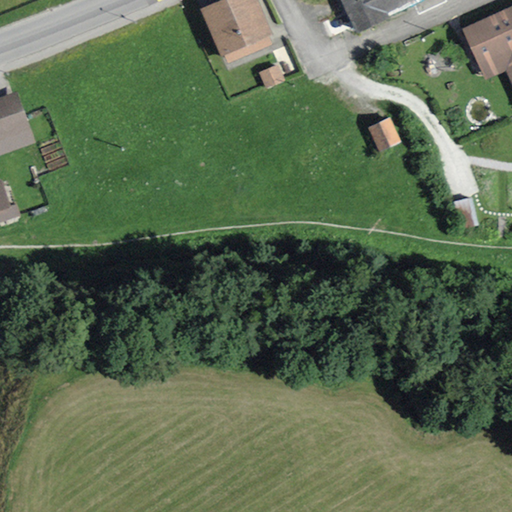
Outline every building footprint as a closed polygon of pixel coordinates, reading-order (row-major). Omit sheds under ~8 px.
[(272,39),(254,0),(227,0),(198,13),(221,62),(272,39)] [(338,0),(356,36),(388,21),(386,16),(420,0),(338,0)] [(484,83),(505,73),(511,86),(511,8),(460,33),(484,83)] [(282,82),(276,68),(259,76),(266,90),(282,82)] [(17,97),(0,103),(0,143),(30,132),(17,97)] [(400,145),(388,121),(368,131),(379,154),(400,145)]
